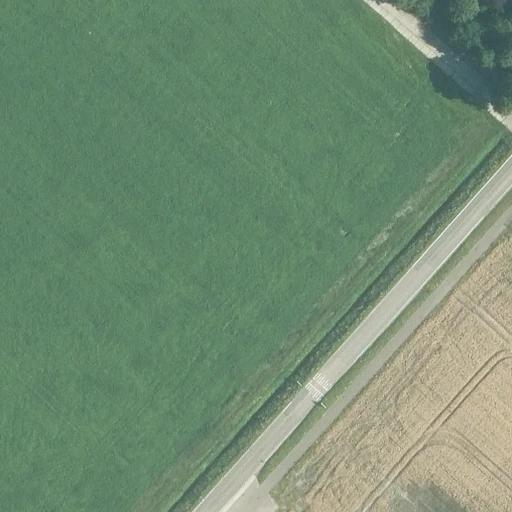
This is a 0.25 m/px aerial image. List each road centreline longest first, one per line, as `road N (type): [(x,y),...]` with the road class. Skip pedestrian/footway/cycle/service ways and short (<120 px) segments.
road 1 (tertiary): [(209,511),(511,173)]
road 2 (unknown): [(367,0),(511,139)]
